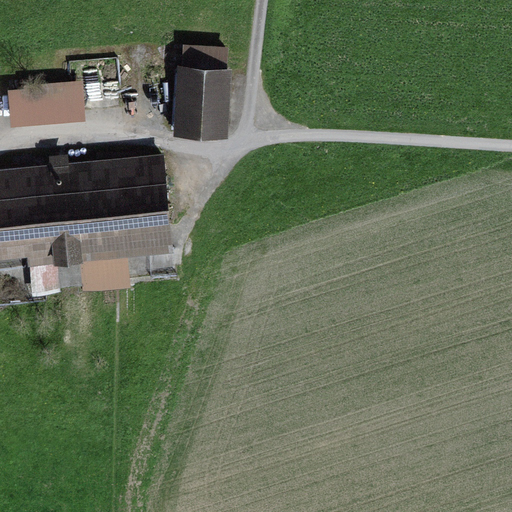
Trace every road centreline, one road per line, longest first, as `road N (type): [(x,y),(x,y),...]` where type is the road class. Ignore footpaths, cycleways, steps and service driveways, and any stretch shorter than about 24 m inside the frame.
road 1 (track): [(511,147),(311,136),(249,141)]
road 2 (unclassified): [(249,141),(0,144)]
road 3 (track): [(266,0),(249,141)]
